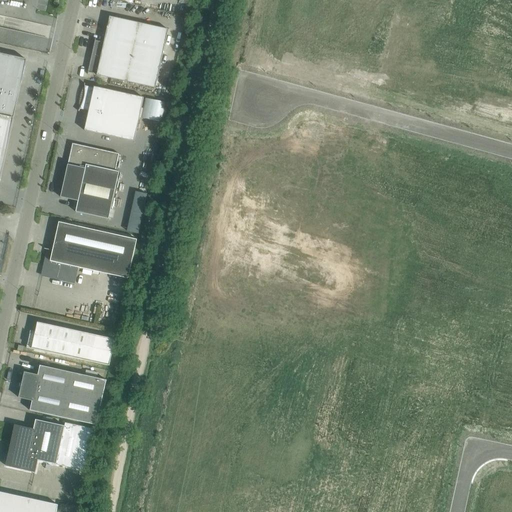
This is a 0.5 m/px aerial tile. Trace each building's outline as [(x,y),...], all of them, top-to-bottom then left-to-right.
[(91,61),(90,61),(89,70),(88,74),(89,73),(97,75),(156,88),(169,30),(110,17),(104,43),(96,41),(96,39),(94,43),(92,52),(93,52),(91,61)] [(0,115),(12,118),(15,103),(14,103),(16,96),(17,96),(20,81),(22,82),(27,60),(0,53),(0,115)] [(85,83),(84,83),(85,89),(84,95),(83,100),(81,106),(78,111),(79,111),(80,109),(89,111),(85,131),(134,142),(144,98),(94,87),(94,88),(85,86),(85,83)] [(0,181),(13,122),(14,118),(12,118),(0,115),(0,181)] [(61,197),(78,201),(86,165),(116,171),(119,154),(73,144),(61,197)] [(119,172),(116,171),(86,165),(78,201),(76,212),(109,219),(119,172)] [(45,265),(42,276),(74,283),(77,267),(129,279),(137,240),(60,222),(59,222),(54,245),(49,244),(45,265)] [(47,352),(110,366),(115,339),(38,322),(36,332),(31,331),(27,348),(47,352)] [(97,425),(107,380),(40,366),(38,375),(44,377),(38,402),(32,401),(30,411),(97,425)] [(44,377),(38,375),(25,373),(19,398),(32,401),(38,402),(44,377)] [(36,420),(34,429),(28,458),(38,460),(57,465),(65,426),(36,420)] [(65,426),(57,465),(87,471),(96,430),(66,423),(65,426)] [(28,458),(34,429),(15,425),(8,457),(5,457),(4,462),(7,462),(6,466),(35,472),(38,460),(28,458)] [(0,511),(56,511),(58,505),(0,492),(0,511)]
